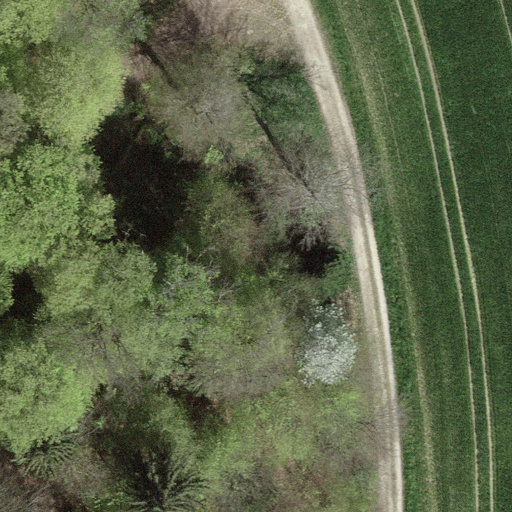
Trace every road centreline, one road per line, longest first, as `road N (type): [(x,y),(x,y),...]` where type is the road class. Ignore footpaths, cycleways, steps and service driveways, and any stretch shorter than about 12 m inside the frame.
road 1 (track): [(283,0),(315,96),(370,350),(376,511)]
road 2 (track): [(0,158),(108,77),(285,7)]
